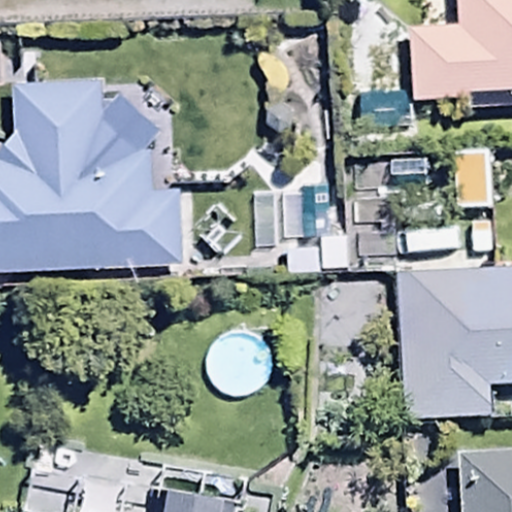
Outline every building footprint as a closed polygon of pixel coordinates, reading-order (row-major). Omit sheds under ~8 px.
[(463,98),(511,96),(511,0),(453,0),(455,30),(406,32),(410,108),(464,106),(463,98)] [(9,140),(0,152),(0,274),(187,268),(185,194),(154,196),(152,130),(101,131),(99,85),(7,89),(9,140)] [(511,272),(405,279),(407,417),(483,416),(482,392),(511,390),(511,272)] [(511,511),(511,456),(456,460),(458,511),(511,511)] [(211,511),(162,502),(159,511),(211,511)]
